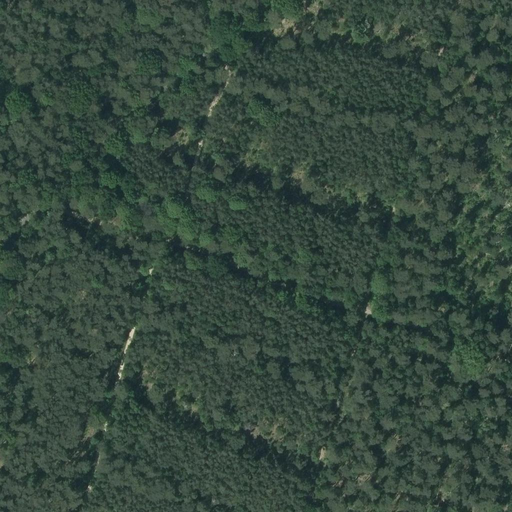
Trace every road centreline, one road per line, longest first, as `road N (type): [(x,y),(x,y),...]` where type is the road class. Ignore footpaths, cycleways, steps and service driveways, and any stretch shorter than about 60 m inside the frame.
road 1 (track): [(40,203),(511,365)]
road 2 (unclassified): [(0,247),(133,112),(277,0)]
